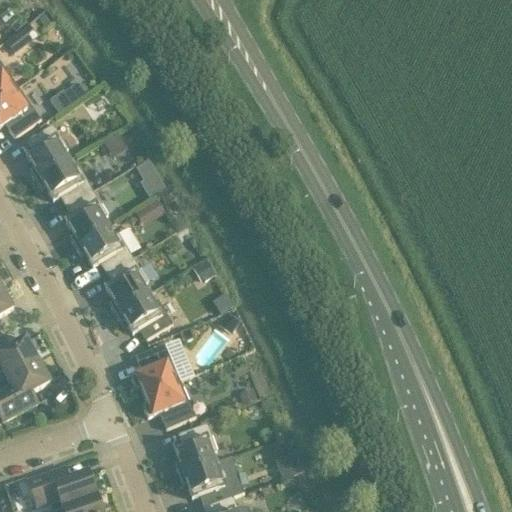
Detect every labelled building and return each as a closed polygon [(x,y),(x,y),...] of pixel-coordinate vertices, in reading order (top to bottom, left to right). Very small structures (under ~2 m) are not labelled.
[(0,17),(0,20),(4,26),(13,17),(8,11),(0,17)] [(14,57),(21,51),(12,40),(5,45),(14,57)] [(0,103),(18,91),(0,65),(0,103)] [(76,85),(64,94),(73,107),(86,98),(84,96),(79,89),(76,85)] [(40,123),(30,109),(18,91),(0,103),(0,130),(4,127),(14,142),(40,123)] [(68,153),(59,138),(53,128),(26,144),(32,154),(25,158),(33,172),(29,174),(34,184),(68,164),(64,156),(68,153)] [(113,159),(127,151),(118,137),(105,145),(113,159)] [(92,195),(78,171),(74,173),(68,164),(34,184),(40,194),(44,191),(52,205),(60,201),(66,211),(92,195)] [(165,193),(164,191),(155,176),(143,183),(143,184),(140,186),(150,203),(165,193)] [(107,220),(98,205),(92,195),(66,211),(72,221),(64,225),(72,238),(68,241),(74,251),(108,231),(103,222),(107,220)] [(168,206),(175,201),(172,196),(164,200),(168,206)] [(157,203),(148,209),(155,221),(164,216),(157,203)] [(132,261),(118,237),(113,240),(108,231),(74,251),(80,260),(84,258),(92,271),(99,267),(105,277),(132,261)] [(147,286),(138,271),(132,261),(105,277),(111,287),(104,292),(112,305),(108,307),(114,317),(148,297),(143,289),(147,286)] [(193,270),(201,284),(215,276),(207,262),(193,270)] [(0,334),(1,334),(0,332),(0,331),(0,319),(12,312),(0,290),(0,289),(0,334)] [(172,328),(157,303),(153,306),(148,297),(114,317),(120,327),(124,325),(132,338),(139,334),(145,344),(172,328)] [(220,327),(231,336),(239,324),(227,316),(220,327)] [(180,336),(183,343),(187,345),(194,342),(190,332),(180,336)] [(1,340),(0,340),(0,375),(2,374),(5,381),(37,364),(25,341),(7,351),(1,340)] [(134,360),(141,376),(130,381),(135,394),(140,392),(143,400),(179,384),(164,348),(134,360)] [(37,364),(5,381),(12,393),(0,399),(0,420),(3,425),(37,406),(31,396),(49,386),(37,364)] [(195,421),(188,405),(179,384),(143,400),(146,407),(142,409),(147,422),(158,417),(165,433),(195,421)] [(253,393),(240,398),(244,409),(257,404),(253,393)] [(177,438),(181,449),(173,452),(178,467),(174,468),(178,479),(215,466),(212,457),(216,455),(206,427),(177,438)] [(232,501),(223,474),(218,476),(215,466),(178,479),(181,490),(186,488),(191,503),(199,500),(203,511),(232,501)] [(62,511),(96,499),(87,475),(68,482),(64,471),(33,482),(40,504),(57,498),(62,511)] [(296,478),(298,483),(307,480),(305,475),(296,478)] [(232,501),(203,511),(247,511),(240,510),(236,511),(232,501)]
